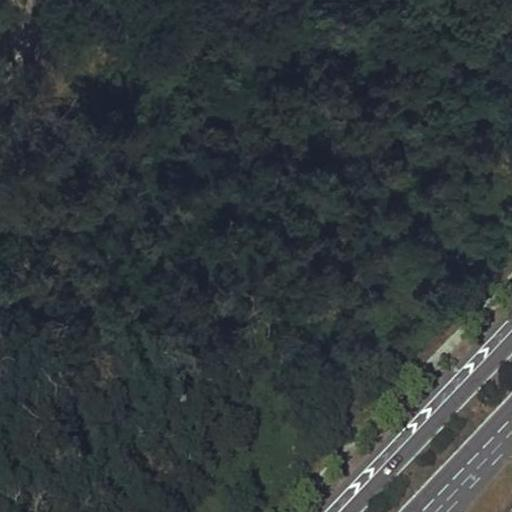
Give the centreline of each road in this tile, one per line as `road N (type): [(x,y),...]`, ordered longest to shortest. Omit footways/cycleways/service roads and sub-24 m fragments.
road 1 (secondary): [(511,342),(350,511)]
road 2 (secondary): [(408,511),(511,403)]
